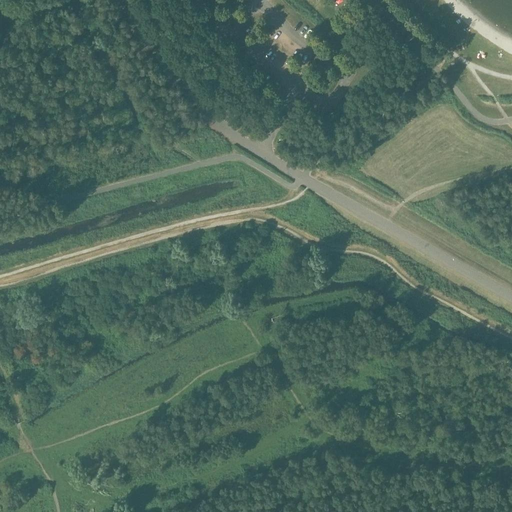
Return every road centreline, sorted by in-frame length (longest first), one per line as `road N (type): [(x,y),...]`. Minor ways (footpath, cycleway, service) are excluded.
road 1 (unknown): [(511,342),(416,291),(377,257),(312,246),(259,220),(0,285)]
road 2 (unclassified): [(511,298),(224,129),(185,94),(119,0)]
